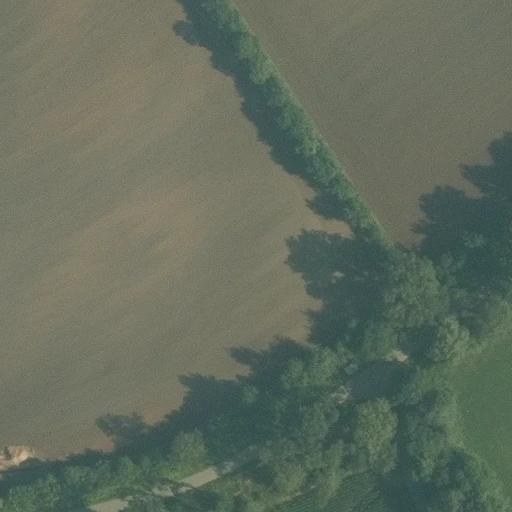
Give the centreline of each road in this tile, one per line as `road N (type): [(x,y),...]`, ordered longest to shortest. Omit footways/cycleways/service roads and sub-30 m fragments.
road 1 (unclassified): [(94,511),(179,488),(233,462),(384,363)]
road 2 (unclassified): [(384,363),(511,271)]
road 3 (unclassified): [(384,363),(381,385),(423,511)]
